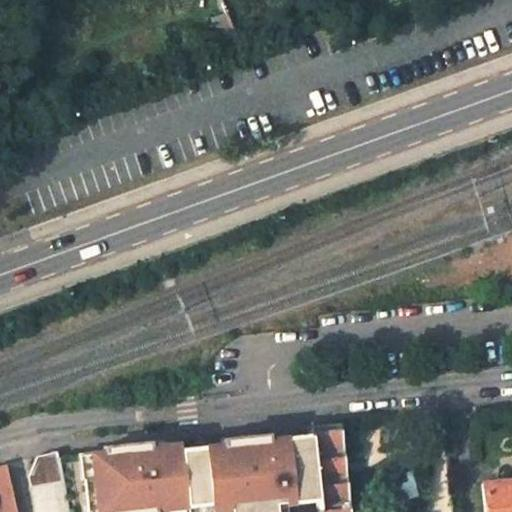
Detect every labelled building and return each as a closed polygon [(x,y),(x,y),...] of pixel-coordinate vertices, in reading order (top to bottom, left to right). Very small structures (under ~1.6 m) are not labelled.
[(317,497),(318,511),(348,511),(338,423),(309,425),(310,435),(317,497)] [(65,511),(185,511),(184,505),(208,502),(209,510),(228,508),(228,511),(284,511),(283,502),(317,497),(310,435),(267,439),(267,432),(222,436),(223,442),(178,446),(162,448),(162,442),(102,447),(103,452),(56,457),(65,511)] [(24,460),(33,511),(65,511),(56,457),(55,451),(24,460)] [(0,466),(0,511),(15,511),(10,485),(6,486),(2,466),(0,466)] [(511,511),(511,480),(481,483),(483,511),(511,511)]
